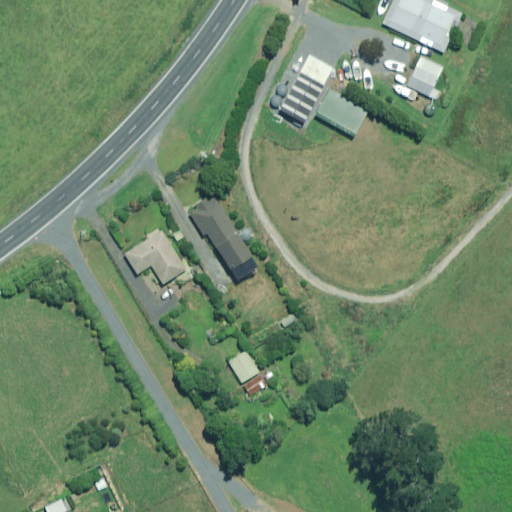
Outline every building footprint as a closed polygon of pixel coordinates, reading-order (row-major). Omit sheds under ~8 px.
[(461,14),(432,0),(392,0),(382,22),(442,51),(461,14)] [(442,65),(419,55),(405,85),(435,99),(439,91),(431,87),(442,65)] [(366,112),(326,91),(315,112),(354,134),(366,112)] [(213,197),(187,213),(201,235),(208,231),(239,279),(258,266),(213,197)] [(185,268),(160,229),(124,252),(137,272),(150,264),(162,283),(185,268)] [(241,383),(260,371),(246,349),(227,361),(241,383)] [(260,371),(241,383),(248,395),(267,384),(260,371)]
